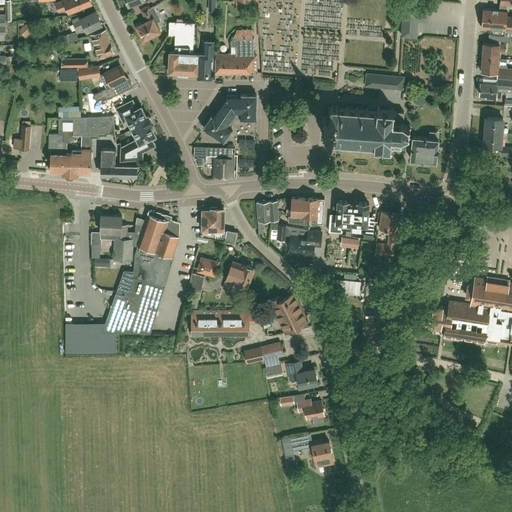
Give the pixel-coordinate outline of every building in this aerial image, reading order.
[(69,12),(92,3),(90,0),(61,0),(55,3),(59,11),(67,8),(69,12)] [(200,0),(201,11),(209,11),(208,0),(200,0)] [(411,5),(404,5),(402,35),(417,36),(418,21),(428,21),(429,3),(411,2),(411,5)] [(166,26),(170,27),(170,21),(168,16),(161,20),(154,6),(150,8),(148,5),(141,9),(147,21),(138,26),(141,32),(139,33),(141,37),(143,36),(144,38),(159,30),(166,26)] [(493,28),(492,33),(500,34),(510,35),(511,35),(511,15),(507,15),(507,10),(483,8),(482,19),(480,20),(480,23),(482,24),(482,27),(493,28)] [(87,31),(102,23),(96,11),(81,18),(81,19),(74,23),(76,29),(84,25),(87,31)] [(170,21),(170,27),(170,33),(176,34),(175,51),(171,51),(169,71),(179,72),(179,75),(183,75),(188,75),(188,72),(198,73),(198,53),(197,53),(193,52),(195,22),(170,21)] [(35,32),(31,24),(23,29),(27,36),(35,32)] [(99,57),(114,52),(110,41),(106,30),(91,34),(99,57)] [(39,41),(48,53),(59,45),(50,33),(39,41)] [(215,69),(215,73),(230,74),(230,71),(257,72),(257,62),(256,54),(254,53),(254,38),(236,38),(234,35),(232,40),(231,44),(231,52),(229,52),(229,53),(215,53),(215,63),(215,69)] [(203,39),(203,43),(202,52),(197,52),(197,53),(198,53),(198,73),(198,77),(208,77),(215,77),(215,73),(215,69),(213,69),(213,55),(215,55),(215,40),(203,39)] [(483,56),(499,57),(499,50),(506,50),(506,44),(499,44),(499,43),(484,42),(483,56)] [(506,78),(511,79),(511,68),(507,68),(507,65),(498,65),(499,57),(483,56),(481,71),(497,72),(506,73),(506,78)] [(62,57),(62,66),(87,66),(87,57),(62,57)] [(99,64),(78,68),(79,78),(101,75),(99,64)] [(108,98),(118,93),(133,86),(130,80),(128,81),(120,65),(101,75),(107,87),(94,94),(96,99),(95,99),(108,97),(108,98)] [(77,67),(60,68),(60,78),(77,78),(77,67)] [(399,75),(366,72),(365,85),(403,88),(404,75),(399,75)] [(497,83),(481,82),(480,94),(487,94),(486,96),(496,97),(497,92),(502,92),(502,91),(511,91),(511,79),(506,78),(498,78),(497,83)] [(428,86),(411,81),(408,91),(425,97),(428,86)] [(232,128),(227,124),(233,117),(241,117),(241,118),(256,118),(257,94),(241,94),(241,95),(227,95),(213,115),(212,114),(204,127),(223,140),(225,138),(227,138),(229,137),(230,134),(231,132),(230,130),(232,128)] [(152,124),(152,122),(149,116),(148,115),(148,114),(147,114),(147,115),(146,115),(142,106),(141,105),(140,106),(137,108),(132,100),(116,108),(121,116),(123,121),(128,119),(137,139),(127,144),(123,146),(120,147),(120,161),(128,160),(142,159),(142,152),(155,145),(151,137),(155,135),(156,135),(155,134),(151,125),(152,125),(153,124),(153,123),(152,124)] [(404,113),(404,110),(393,109),(394,107),(392,107),(391,109),(380,108),(380,106),(377,106),(376,108),(368,107),(368,105),(367,105),(366,107),(358,106),(358,104),(356,104),(356,106),(348,106),(348,104),(346,104),(346,106),(338,105),(338,103),(337,103),(336,105),(333,104),(333,102),(332,102),(331,104),(329,104),(329,106),(331,106),(331,113),(327,112),(325,111),(325,113),(323,117),(322,117),(321,130),(325,133),(329,133),(328,140),(325,140),(325,142),(328,142),(328,145),(330,145),(330,142),(334,142),(334,145),(336,145),(336,142),(344,143),(344,146),(346,146),(346,143),(354,144),(354,147),(356,147),(356,144),(364,145),(363,148),(365,148),(365,145),(373,146),(373,148),(376,149),(377,146),(388,147),(388,150),(390,150),(391,148),(394,148),(394,147),(399,147),(399,148),(402,149),(402,148),(411,149),(413,136),(411,135),(409,133),(410,127),(412,125),(411,124),(408,125),(403,121),(404,119),(403,119),(403,113),(404,113)] [(73,116),(73,135),(82,135),(81,142),(91,142),(91,136),(98,136),(98,134),(105,134),(106,132),(115,132),(113,114),(97,116),(80,116),(73,116)] [(68,156),(68,152),(67,152),(67,141),(68,141),(69,116),(64,116),(59,117),(59,120),(59,133),(50,133),(49,153),(51,153),(60,153),(60,155),(68,156)] [(485,131),(502,132),(503,118),(487,117),(486,124),(485,124),(485,130),(486,130),(485,131)] [(22,124),(21,144),(20,147),(28,148),(30,125),(22,124)] [(413,136),(411,149),(411,158),(437,161),(437,153),(438,152),(439,146),(438,146),(439,138),(438,137),(439,131),(430,130),(430,137),(413,135),(413,136)] [(485,131),(484,144),(484,145),(486,146),(491,147),(492,146),(501,146),(502,132),(485,131)] [(511,146),(510,146),(502,145),(502,155),(511,155),(511,146)] [(131,175),(137,164),(115,163),(116,147),(101,147),(101,164),(102,164),(102,173),(109,173),(109,175),(112,175),(112,176),(120,176),(131,176),(131,175)] [(220,155),(220,157),(214,157),(213,176),(233,176),(234,158),(232,158),(232,147),(217,147),(217,155),(220,155)] [(259,174),(260,148),(242,147),(242,173),(259,174)] [(72,152),(68,152),(68,156),(60,155),(60,153),(51,153),(51,171),(63,171),(78,172),(91,172),(91,148),(81,148),(81,151),(72,150),(72,152)] [(206,160),(207,157),(194,156),(198,165),(198,164),(202,164),(206,160)] [(0,168),(16,170),(17,159),(0,157),(0,168)] [(309,224),(310,197),(293,196),(292,214),(289,214),(289,220),(309,224)] [(323,224),(325,197),(310,197),(309,224),(310,225),(311,222),(323,224)] [(257,201),(258,220),(279,219),(278,200),(257,201)] [(336,218),(330,218),(329,231),(342,232),(342,223),(351,224),(351,229),(353,203),(348,203),(349,201),(338,200),(336,218)] [(367,220),(368,216),(369,202),(358,201),(357,203),(353,203),(351,229),(352,224),(366,225),(366,233),(373,234),(374,221),(367,220)] [(203,207),(203,223),(202,235),(224,240),(226,229),(224,229),(224,208),(203,207)] [(146,218),(145,221),(141,232),(143,232),(142,234),(133,234),(133,238),(132,242),(137,244),(134,254),(133,270),(123,270),(102,331),(150,333),(179,236),(179,224),(168,220),(167,219),(169,214),(161,212),(149,209),(146,218)] [(375,254),(393,257),(399,222),(398,221),(399,214),(382,211),(379,228),(390,230),(388,244),(377,242),(375,254)] [(121,232),(122,223),(122,215),(102,214),(101,231),(102,231),(101,237),(108,238),(108,231),(115,232),(121,232)] [(132,242),(133,238),(127,237),(128,224),(122,223),(121,232),(115,232),(115,237),(114,236),(113,259),(132,259),(132,242)] [(279,224),(278,238),(286,239),(287,225),(279,224)] [(235,241),(237,231),(228,230),(226,239),(235,241)] [(320,245),(321,231),(308,230),(308,236),(292,235),(290,253),(313,254),(314,245),(320,245)] [(341,245),(357,247),(358,239),(342,237),(341,245)] [(198,270),(209,273),(216,275),(220,262),(212,260),(202,257),(198,270)] [(247,287),(254,268),(253,267),(251,265),(248,264),(246,265),(245,264),(244,265),(233,261),(226,279),(227,280),(224,287),(232,290),(234,282),(247,287)] [(188,289),(194,291),(191,306),(197,307),(200,292),(204,276),(192,273),(188,289)] [(421,322),(427,323),(427,326),(445,329),(444,335),(485,342),(485,341),(498,343),(499,342),(499,338),(511,340),(511,282),(476,276),(474,283),(467,282),(465,297),(472,298),(471,302),(450,299),(449,305),(431,302),(429,312),(423,311),(421,322)] [(337,279),(336,288),(339,289),(339,292),(358,294),(360,282),(337,279)] [(271,300),(279,315),(300,305),(294,293),(282,299),(280,295),(271,300)] [(300,305),(279,315),(286,331),(307,321),(300,305)] [(205,310),(192,310),(192,338),(205,338),(205,310)] [(205,310),(205,338),(219,338),(219,310),(205,310)] [(219,310),(219,338),(233,338),(232,310),(219,310)] [(232,310),(233,338),(248,338),(248,310),(232,310)] [(264,358),(283,353),(280,340),(261,345),(264,358)] [(493,353),(493,363),(503,363),(504,353),(493,353)] [(300,386),(318,382),(315,368),(299,371),(297,360),(287,362),(291,379),(298,378),(300,386)] [(295,403),(293,394),(280,397),(281,405),(295,403)] [(325,412),(326,411),(325,407),(323,406),(322,399),(311,401),(311,398),(297,401),(299,410),(306,409),(307,418),(314,416),(315,423),(325,421),(323,415),(325,414),(325,413),(325,412)] [(456,427),(461,429),(464,423),(459,420),(456,427)] [(317,465),(334,462),(332,454),(330,440),(324,441),(323,438),(312,440),(310,432),(290,436),(293,450),(308,447),(309,451),(313,450),(315,457),(317,465)]
